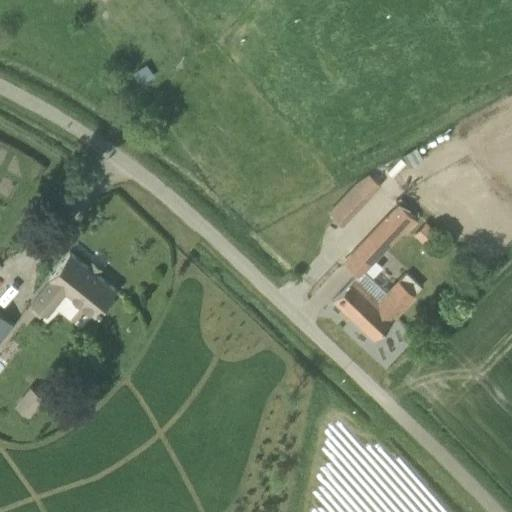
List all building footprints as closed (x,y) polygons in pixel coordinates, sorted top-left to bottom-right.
[(357,183),(355,186),(367,197),(379,184),(369,175),(357,183)] [(343,223),(360,204),(348,193),(330,212),(343,223)] [(359,273),(362,270),(364,272),(403,230),(406,233),(417,220),(398,204),(388,216),(386,215),(346,261),(359,273)] [(424,244),(437,232),(426,220),(413,233),(424,244)] [(103,304),(115,290),(116,289),(70,251),(57,267),(29,301),(48,316),(67,293),(94,316),(103,304)] [(359,273),(354,279),(335,298),(375,336),(393,316),(414,295),(398,280),(386,294),(364,272),(362,270),(359,273)] [(0,337),(11,323),(0,313),(0,337)]
